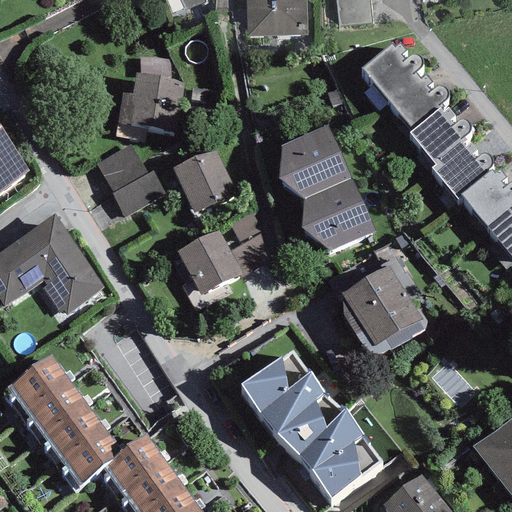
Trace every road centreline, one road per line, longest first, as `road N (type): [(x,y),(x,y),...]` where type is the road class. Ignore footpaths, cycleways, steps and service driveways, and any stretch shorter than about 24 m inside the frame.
road 1 (residential): [(0,92),(173,367),(278,511)]
road 2 (residential): [(511,154),(420,43),(412,0)]
